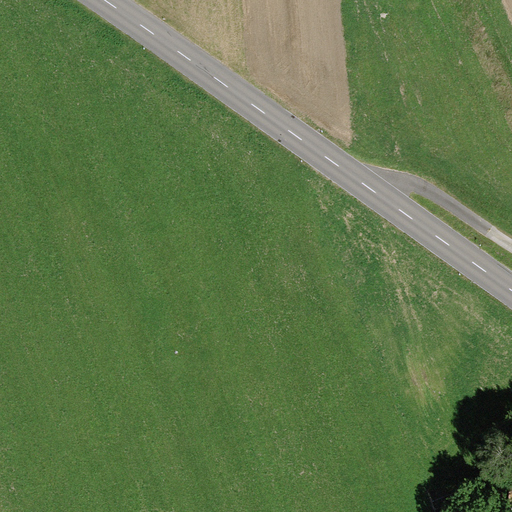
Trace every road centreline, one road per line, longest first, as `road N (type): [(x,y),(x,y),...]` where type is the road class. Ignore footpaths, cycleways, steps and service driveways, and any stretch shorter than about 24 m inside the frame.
road 1 (tertiary): [(100,0),(511,292)]
road 2 (track): [(375,195),(399,179),(419,183),(511,242)]
